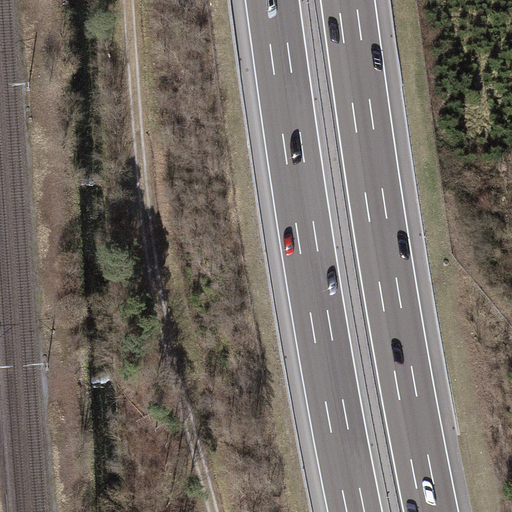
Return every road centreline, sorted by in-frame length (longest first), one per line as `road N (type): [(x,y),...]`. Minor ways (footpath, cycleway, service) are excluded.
road 1 (track): [(214,511),(152,258),(129,0)]
road 2 (motorway): [(432,511),(348,0)]
road 3 (motorway): [(273,0),(356,511)]
